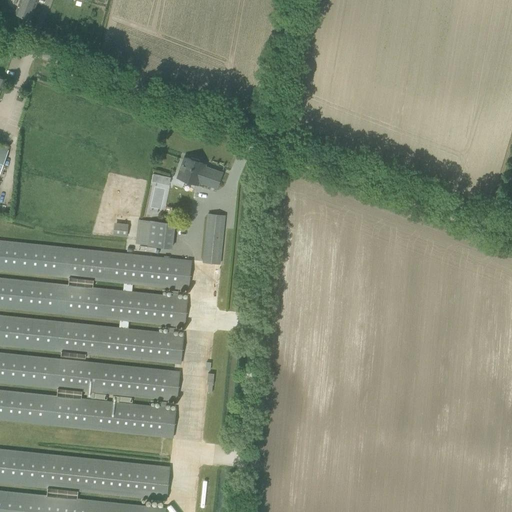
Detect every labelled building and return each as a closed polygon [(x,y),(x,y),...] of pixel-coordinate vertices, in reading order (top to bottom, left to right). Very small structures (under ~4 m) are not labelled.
[(30,20),(33,11),(37,0),(20,0),(15,14),(30,20)] [(0,173),(8,150),(0,147),(0,173)] [(199,182),(208,185),(217,188),(223,172),(202,165),(203,163),(184,157),(177,177),(198,185),(199,182)] [(225,215),(215,214),(208,214),(206,229),(223,231),(225,215)] [(172,247),(174,223),(138,220),(136,243),(172,247)] [(113,236),(127,236),(128,223),(114,222),(113,236)] [(220,264),(223,231),(206,229),(203,262),(210,262),(220,264)] [(0,344),(170,362),(180,363),(184,334),(127,328),(128,320),(184,326),(187,297),(131,291),(132,283),(188,289),(191,260),(0,239),(0,268),(123,282),(122,290),(0,277),(0,306),(119,319),(118,326),(0,313),(0,344)] [(180,371),(170,370),(0,352),(0,381),(177,400),(180,371)] [(0,418),(163,436),(173,437),(176,408),(0,389),(0,418)] [(0,482),(46,487),(166,500),(170,467),(0,449),(0,482)] [(0,511),(165,511),(165,508),(0,491),(0,511)]
